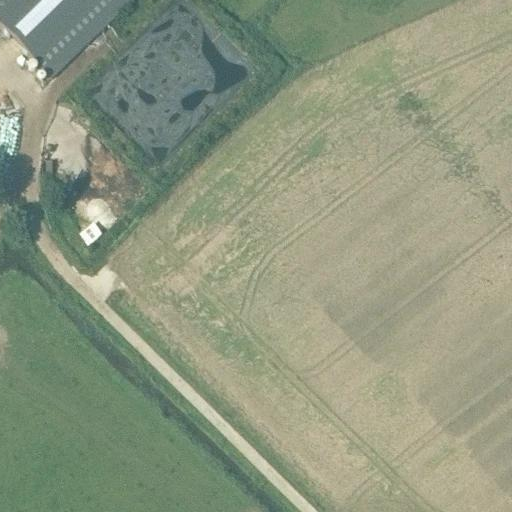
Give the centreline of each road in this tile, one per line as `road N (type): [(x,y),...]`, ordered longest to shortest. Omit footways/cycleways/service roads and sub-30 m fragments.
road 1 (unknown): [(22,154),(60,254),(326,511)]
road 2 (track): [(0,212),(43,109),(0,63)]
